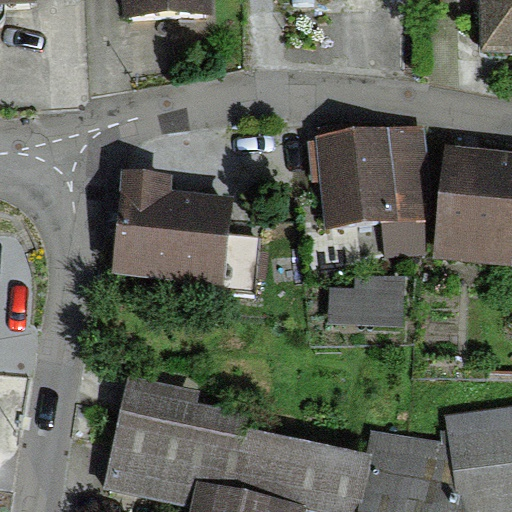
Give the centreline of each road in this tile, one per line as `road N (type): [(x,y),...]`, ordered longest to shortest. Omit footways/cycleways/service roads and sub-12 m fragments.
road 1 (residential): [(511,115),(238,97),(70,138)]
road 2 (residential): [(70,138),(70,272),(34,511)]
